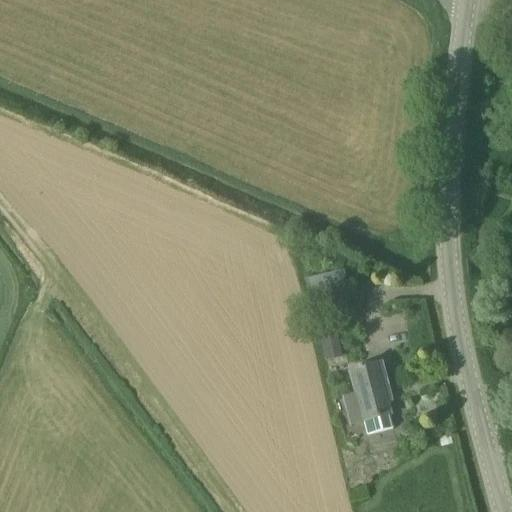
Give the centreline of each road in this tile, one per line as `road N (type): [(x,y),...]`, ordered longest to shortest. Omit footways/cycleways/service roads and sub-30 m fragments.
road 1 (secondary): [(502,511),(449,290),(448,194),(467,0)]
road 2 (track): [(233,511),(0,204)]
